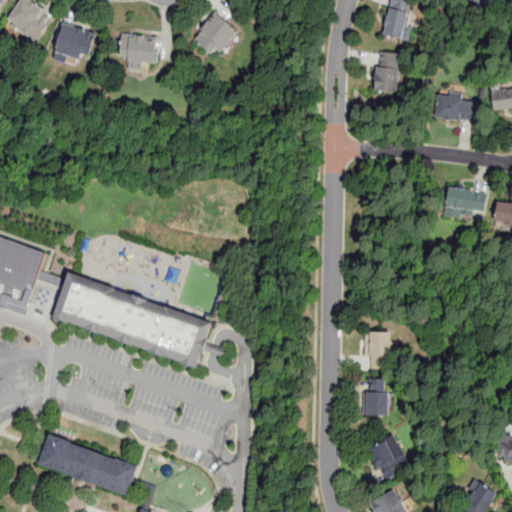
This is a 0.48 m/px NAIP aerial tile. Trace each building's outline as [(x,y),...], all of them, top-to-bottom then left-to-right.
[(0,0),(0,13),(8,0),(0,0)] [(412,41),(415,26),(410,25),(415,0),(395,0),(388,35),(412,41)] [(26,1),(47,14),(44,18),(54,25),(41,45),(10,25),(26,1)] [(219,17),(197,43),(215,58),(220,53),(224,57),(241,36),(219,17)] [(83,64),(85,58),(92,60),(99,36),(65,26),(56,56),(83,64)] [(158,67),(159,40),(123,38),(122,61),(130,62),(130,66),(158,67)] [(400,92),(403,54),(383,53),(382,67),(380,67),(378,90),(400,92)] [(511,90),(494,92),(497,111),(511,109),(511,90)] [(441,118),(443,96),(467,99),(466,102),(481,103),(479,119),(464,118),(464,121),(441,118)] [(449,207),(452,189),(489,195),(487,213),(449,207)] [(511,222),(498,220),(500,202),(511,203),(511,222)] [(47,251),(0,235),(0,305),(30,315),(43,273),(41,272),(47,251)] [(207,352),(227,359),(230,351),(210,344),(216,325),(72,274),(56,318),(201,370),(207,352)] [(373,370),(374,333),(396,334),(395,357),(391,357),(391,370),(373,370)] [(371,417),(371,393),(374,393),(374,381),(390,381),(390,394),(394,394),(393,417),(371,417)] [(134,486),(136,480),(141,468),(52,436),(41,465),(130,497),(134,486)] [(388,482),(374,450),(390,443),(398,460),(408,456),(414,470),(388,482)] [(511,443),(500,446),(503,461),(509,459),(510,466),(511,465),(511,443)] [(134,486),(151,492),(145,511),(147,511),(150,511),(158,488),(136,480),(134,486)] [(489,511),(501,495),(486,486),(468,511),(489,511)] [(377,511),(374,506),(400,492),(410,511),(377,511)]
